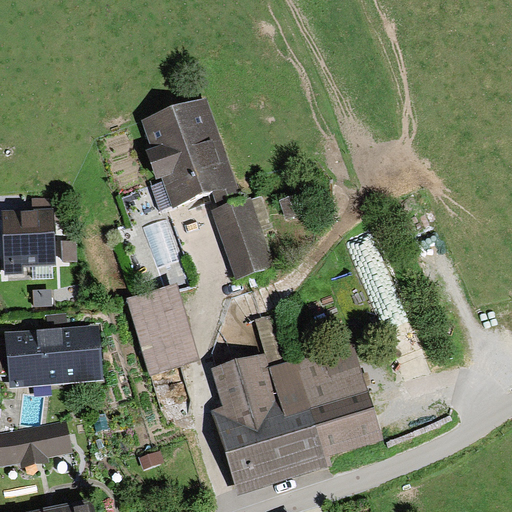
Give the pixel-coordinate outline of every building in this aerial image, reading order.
[(217,195),(221,207),(215,209),(237,280),(275,268),(252,197),(243,201),(209,98),(145,119),(174,209),(217,195)] [(7,275),(25,274),(24,267),(56,266),(53,199),(33,200),(33,210),(5,211),(7,275)] [(371,226),(349,236),(380,302),(401,292),(371,226)] [(77,241),(61,241),(62,262),(78,261),(77,241)] [(130,301),(153,374),(200,359),(177,286),(130,301)] [(52,290),(33,291),(33,308),(53,307),(52,290)] [(0,346),(0,375),(9,375),(10,386),(103,379),(99,328),(52,331),(8,334),(9,346),(0,346)] [(364,364),(357,366),(349,342),(265,367),(261,355),(216,369),(228,408),(218,411),(242,490),(332,462),(330,455),(386,438),(364,364)] [(0,432),(0,466),(21,462),(22,468),(49,462),(49,458),(76,453),(69,419),(0,432)] [(30,511),(95,511),(93,500),(30,511)]
